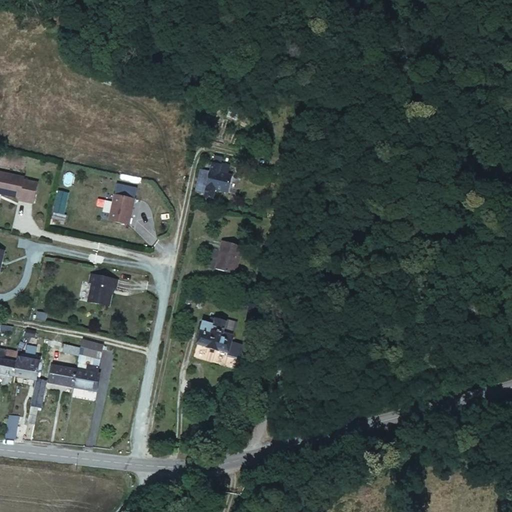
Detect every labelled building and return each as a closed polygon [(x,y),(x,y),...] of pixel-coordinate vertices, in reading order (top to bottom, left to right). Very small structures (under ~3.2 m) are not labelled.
[(204,168),(198,192),(208,195),(216,161),(207,158),(204,168)] [(198,192),(204,168),(198,167),(193,192),(198,192)] [(0,171),(0,193),(19,197),(19,200),(33,202),(37,182),(23,179),(23,177),(0,171)] [(57,191),(52,214),(64,216),(69,194),(57,191)] [(136,196),(116,191),(110,217),(131,222),(136,196)] [(237,248),(218,243),(211,271),(230,276),(237,248)] [(118,278),(92,273),(90,281),(93,282),(89,300),(110,305),(114,286),(116,287),(118,278)] [(33,309),(31,318),(41,319),(43,311),(33,309)] [(226,319),(209,315),(207,320),(199,318),(193,342),(226,350),(225,354),(239,357),(243,342),(232,339),(234,333),(223,331),(226,319)] [(107,346),(84,341),(81,356),(104,360),(107,346)] [(79,347),(68,345),(67,352),(78,354),(79,347)] [(0,373),(15,376),(17,362),(2,359),(0,358),(0,373)] [(42,364),(17,359),(17,362),(15,376),(38,381),(38,379),(42,364)] [(88,374),(77,371),(74,387),(97,392),(101,369),(89,366),(88,374)] [(74,387),(77,371),(57,367),(54,383),(74,387)] [(48,381),(38,379),(38,381),(32,407),(38,409),(42,410),(48,381)] [(38,409),(32,407),(27,425),(34,426),(38,409)] [(7,421),(4,439),(15,440),(18,422),(7,421)]
